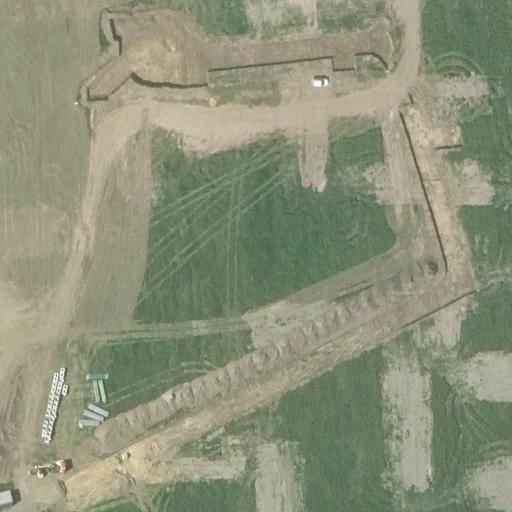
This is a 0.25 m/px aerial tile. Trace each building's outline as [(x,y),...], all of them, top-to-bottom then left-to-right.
[(329,93),(292,97),(298,157),(336,153),(335,148),(362,145),(359,113),(332,116),(329,93)] [(511,109),(483,112),(486,140),(492,140),(495,164),(484,166),(488,202),(511,199),(511,109)] [(210,110),(151,116),(155,152),(197,148),(199,164),(236,160),(233,124),(211,126),(210,110)] [(47,138),(39,139),(43,180),(72,177),(73,194),(97,191),(98,197),(101,196),(104,228),(121,227),(118,194),(113,195),(110,156),(94,158),(93,142),(78,143),(77,140),(76,124),(46,127),(47,138)] [(382,446),(375,448),(377,453),(384,450),(391,466),(398,463),(408,483),(449,465),(452,471),(456,470),(440,434),(437,436),(432,424),(413,432),(407,418),(376,432),(382,446)]
